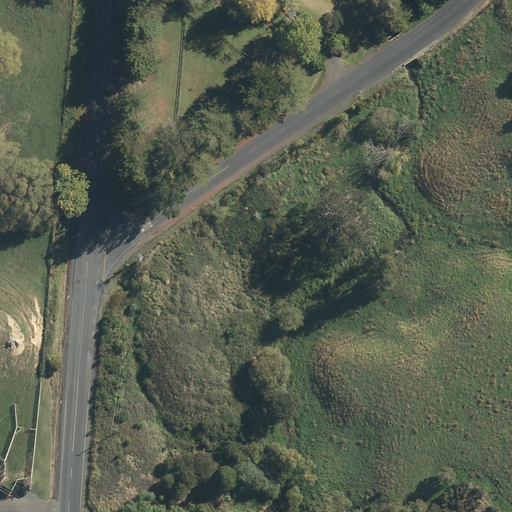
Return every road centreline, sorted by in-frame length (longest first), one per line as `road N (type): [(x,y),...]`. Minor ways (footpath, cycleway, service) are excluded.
road 1 (unclassified): [(89,245),(106,244),(467,0)]
road 2 (unclassified): [(89,245),(69,511)]
road 3 (unclassified): [(101,0),(89,245)]
